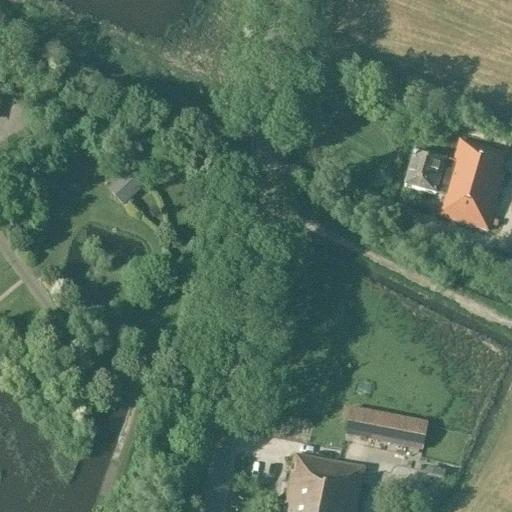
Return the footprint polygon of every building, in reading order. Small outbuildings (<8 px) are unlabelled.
[(452,164),(413,153),(403,188),(434,197),(435,194),(442,196),(436,216),(486,232),(504,175),(499,174),(504,156),(459,142),(452,164)] [(133,170),(108,193),(123,209),(148,186),(133,170)] [(511,266),(486,254),(477,273),(511,291),(511,266)] [(422,450),(426,425),(349,411),(345,435),(422,450)] [(355,511),(363,470),(293,457),(282,511),(355,511)] [(419,490),(432,486),(427,466),(414,470),(419,490)]
